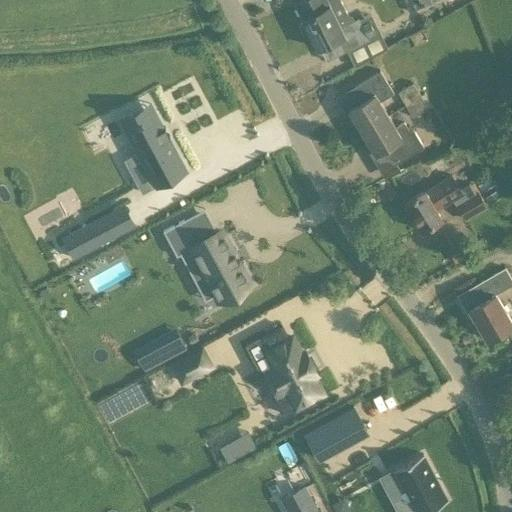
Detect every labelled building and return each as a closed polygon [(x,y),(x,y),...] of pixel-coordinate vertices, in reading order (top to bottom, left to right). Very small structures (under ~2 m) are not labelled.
[(368,39),(357,18),(353,20),(350,14),(348,16),(340,0),(300,0),(294,3),(303,21),(301,24),(306,33),(309,33),(317,48),(335,39),(342,52),(368,39)] [(403,0),(409,12),(422,6),(433,0),(403,0)] [(348,109),(361,131),(388,115),(379,101),(393,92),(379,70),(353,86),(362,100),(348,109)] [(397,91),(405,104),(420,95),(412,82),(397,91)] [(428,107),(420,95),(405,104),(412,117),(428,107)] [(149,100),(121,115),(156,181),(185,166),(149,100)] [(403,122),(395,127),(388,115),(361,131),(368,143),(374,153),(385,146),(395,162),(423,145),(412,128),(408,130),(403,122)] [(451,200),(454,205),(474,192),(469,184),(460,190),(451,175),(438,183),(424,191),(423,190),(404,202),(422,230),(440,219),(435,210),(449,201),(451,200)] [(463,221),(487,207),(478,189),(474,192),(454,205),(463,221)] [(104,214),(62,235),(73,257),(115,235),(104,214)] [(183,219),(163,230),(176,256),(180,254),(190,248),(192,251),(209,282),(216,295),(219,300),(237,290),(245,286),(249,284),(243,272),(238,261),(239,261),(234,253),(233,253),(221,230),(217,232),(196,243),(183,219)] [(137,236),(115,248),(121,258),(143,246),(137,236)] [(495,294),(511,284),(511,280),(504,267),(473,284),(482,300),(468,308),(486,339),(511,324),(495,294)] [(304,350),(301,352),(292,335),(288,337),(281,324),(259,336),(274,366),(265,371),(277,394),(272,396),(281,413),(295,405),(296,406),(307,400),(309,403),(321,397),(319,394),(322,392),(313,375),(316,373),(304,350)] [(186,346),(179,333),(154,347),(161,359),(186,346)] [(213,366),(202,346),(169,364),(180,384),(213,366)] [(367,431),(353,407),(304,433),(317,458),(367,431)] [(248,429),(219,444),(227,459),(256,444),(248,429)] [(423,453),(394,469),(394,470),(395,470),(417,511),(423,511),(447,500),(447,498),(446,499),(423,455),(423,454),(423,453)] [(318,511),(304,485),(281,497),(288,511),(318,511)]
